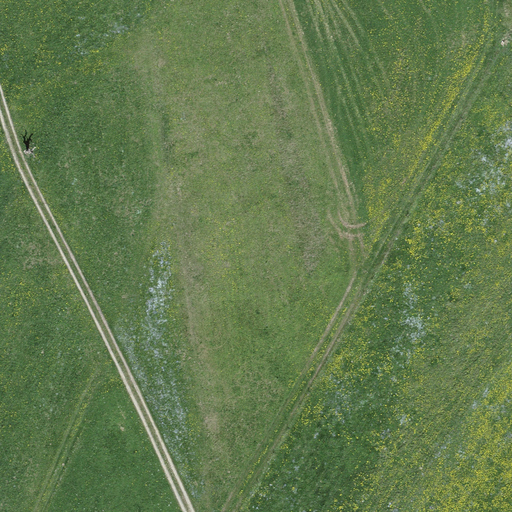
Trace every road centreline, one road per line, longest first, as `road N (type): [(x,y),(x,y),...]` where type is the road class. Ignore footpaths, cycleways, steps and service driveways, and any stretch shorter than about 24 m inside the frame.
road 1 (track): [(224,511),(480,71)]
road 2 (track): [(0,103),(21,164),(189,511)]
road 3 (track): [(46,511),(117,360)]
